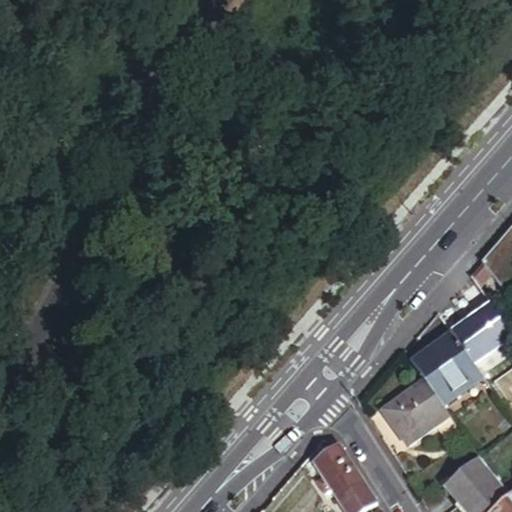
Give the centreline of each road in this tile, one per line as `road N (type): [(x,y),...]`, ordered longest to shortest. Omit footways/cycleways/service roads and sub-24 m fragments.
road 1 (secondary): [(511,152),(320,383)]
road 2 (secondary): [(320,383),(199,511)]
road 3 (residential): [(404,511),(320,383)]
